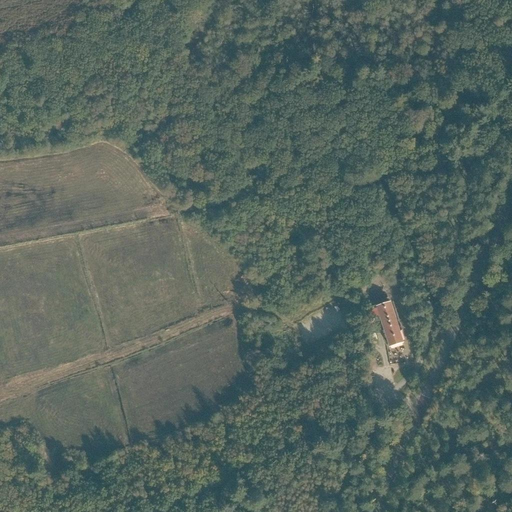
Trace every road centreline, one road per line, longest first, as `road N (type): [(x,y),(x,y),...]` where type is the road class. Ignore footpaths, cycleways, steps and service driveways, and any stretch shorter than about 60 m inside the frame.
road 1 (track): [(386,365),(368,302),(343,295),(294,318),(235,308),(213,313),(18,390),(0,389)]
road 2 (tertiary): [(376,511),(511,196)]
road 3 (track): [(0,240),(142,211)]
